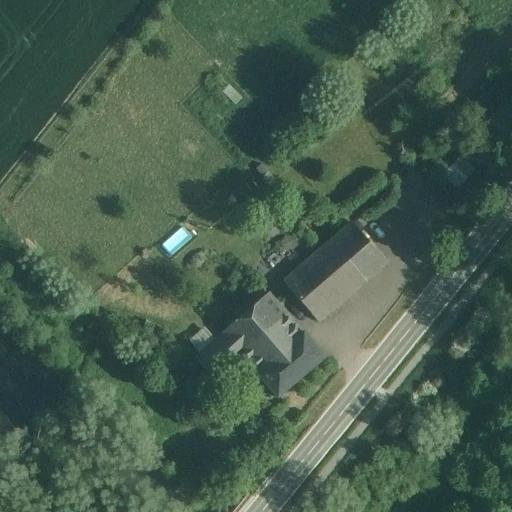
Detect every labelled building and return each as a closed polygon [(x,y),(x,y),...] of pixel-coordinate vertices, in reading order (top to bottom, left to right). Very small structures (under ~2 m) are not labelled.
[(475,171),(461,157),(443,176),(457,190),(475,171)] [(485,181),(475,171),(457,190),(467,199),(485,181)] [(352,224),(283,283),(318,324),(386,264),(352,224)] [(222,336),(243,359),(288,320),(268,296),(222,336)] [(243,359),(256,375),(301,336),(288,320),(243,359)] [(301,336),(256,375),(278,400),(326,359),(304,333),(301,336)] [(214,384),(243,359),(222,336),(193,360),(214,384)]
